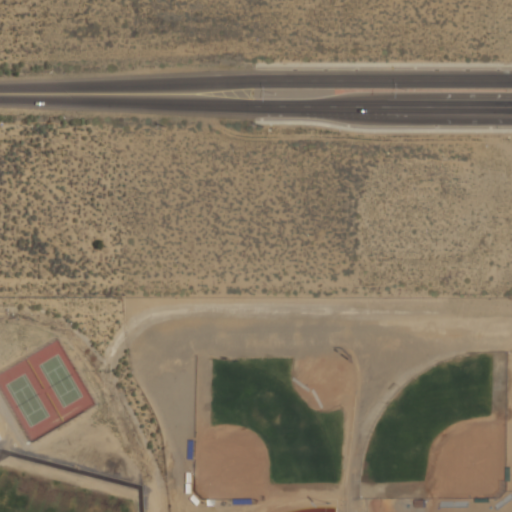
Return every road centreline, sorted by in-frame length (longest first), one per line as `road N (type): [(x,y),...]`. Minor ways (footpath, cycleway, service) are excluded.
road 1 (secondary): [(154,91),(235,108),(511,109)]
road 2 (secondary): [(511,79),(249,80),(154,91)]
road 3 (secondary): [(0,92),(154,91)]
